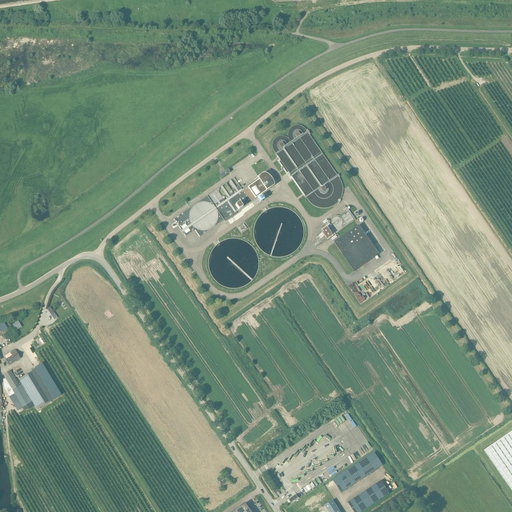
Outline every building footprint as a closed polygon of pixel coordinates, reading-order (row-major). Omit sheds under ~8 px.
[(308,131),(304,134),(300,129),(292,135),(297,141),(309,132),(308,131)] [(228,169),(220,175),(222,178),(230,172),(228,169)] [(234,178),(174,219),(186,237),(195,230),(200,237),(227,218),(244,207),(266,191),(272,187),(274,186),(274,185),(274,184),(273,182),(273,181),(272,180),(272,179),(271,178),(270,177),(269,176),(268,175),(267,175),(266,174),(265,174),(264,173),(259,177),(255,179),(256,180),(242,190),(234,178)] [(314,244),(316,246),(326,240),(326,241),(356,220),(347,208),(345,206),(343,208),(343,209),(343,210),(345,213),(340,216),(339,216),(338,216),(336,216),(335,216),(333,217),(331,219),(330,221),(329,220),(328,221),(327,221),(328,223),(325,224),(327,226),(324,228),(325,229),(322,231),(323,232),(323,233),(315,238),(318,241),(314,244)] [(238,228),(242,232),(247,228),(243,224),(238,228)] [(334,243),(354,272),(379,254),(359,225),(334,243)] [(12,324),(15,330),(22,327),(18,321),(12,324)] [(5,360),(9,365),(20,358),(15,350),(10,353),(12,356),(5,360)] [(10,370),(3,375),(5,379),(3,380),(4,388),(9,397),(14,394),(15,394),(13,390),(17,388),(20,386),(22,385),(19,380),(17,381),(10,370)] [(35,370),(19,380),(22,385),(37,410),(53,400),(35,370)] [(485,451),(486,453),(511,490),(511,431),(500,440),(485,451)] [(333,480),(342,492),(383,465),(375,452),(333,480)] [(381,481),(348,503),(353,511),(361,511),(389,494),(381,481)] [(312,483),(304,489),(306,493),(315,487),(312,483)] [(291,503),(298,498),(296,495),(289,500),(291,503)] [(340,511),(333,500),(324,506),(328,511),(340,511)]
